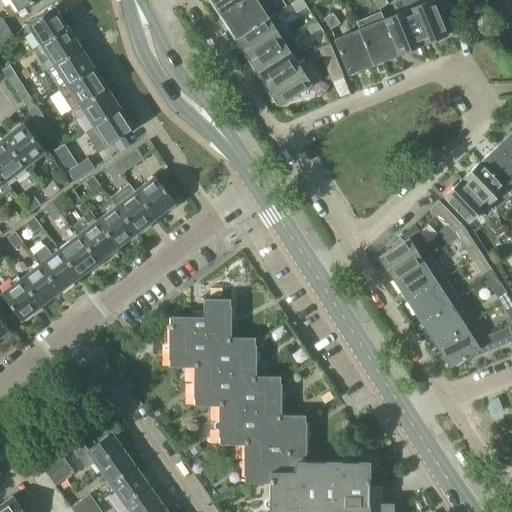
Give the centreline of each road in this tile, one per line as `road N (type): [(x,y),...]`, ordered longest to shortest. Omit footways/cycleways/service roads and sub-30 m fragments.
road 1 (residential): [(353,247),(481,122),(476,92),(460,74),(437,70),(277,136)]
road 2 (residential): [(68,0),(215,223)]
road 3 (residential): [(217,511),(72,334)]
road 4 (tertiary): [(140,14),(152,56),(175,91),(211,122),(263,195)]
road 5 (residential): [(72,334),(215,223)]
road 6 (residential): [(449,400),(353,247)]
road 7 (tertiary): [(317,275),(411,423)]
road 8 (residential): [(277,136),(195,0)]
road 9 (residential): [(353,247),(277,136)]
